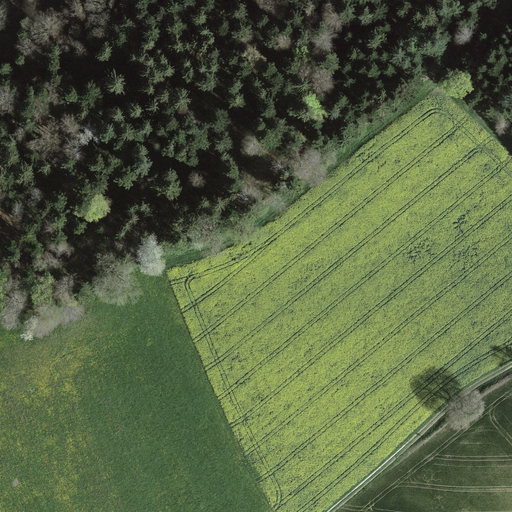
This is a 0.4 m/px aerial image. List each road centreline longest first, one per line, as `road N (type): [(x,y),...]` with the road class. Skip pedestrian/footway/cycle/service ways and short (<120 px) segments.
road 1 (track): [(0,293),(42,345),(72,338),(176,262),(260,232),(435,81)]
road 2 (track): [(328,511),(452,402),(511,364)]
